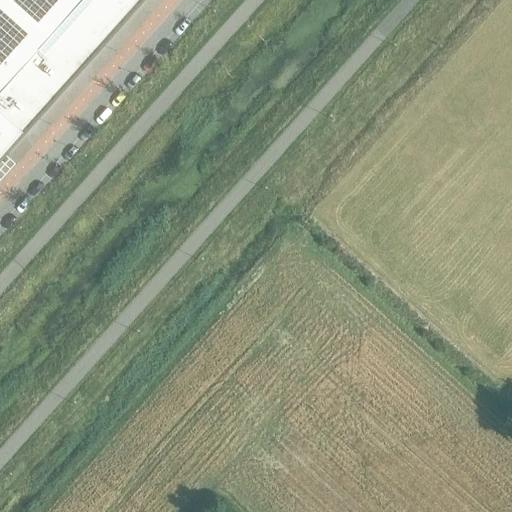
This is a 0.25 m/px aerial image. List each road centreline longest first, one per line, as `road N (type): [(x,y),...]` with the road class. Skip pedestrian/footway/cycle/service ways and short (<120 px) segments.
road 1 (unclassified): [(0,458),(408,0)]
road 2 (unclassified): [(252,0),(0,283)]
road 3 (unclassified): [(189,0),(0,211)]
